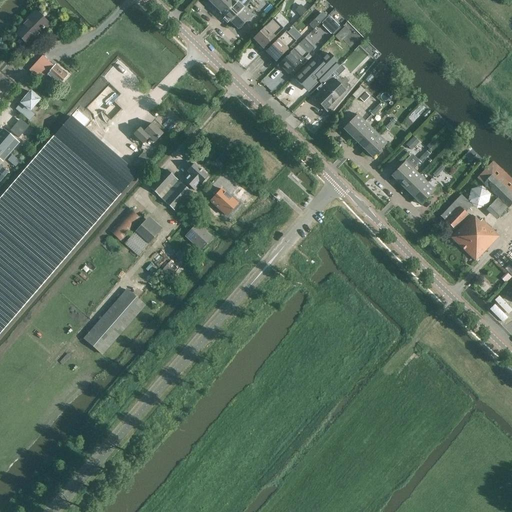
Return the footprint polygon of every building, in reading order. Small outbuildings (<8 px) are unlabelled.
[(216,8),(223,0),(209,0),(208,1),(216,8)] [(223,15),(238,1),(236,0),(223,0),(216,8),(223,15)] [(231,23),(245,8),(238,1),(223,15),(231,23)] [(296,10),(302,15),(308,9),(302,4),(296,10)] [(238,30),(253,15),(245,8),(231,23),(238,30)] [(314,28),(328,15),(324,10),(310,24),(314,28)] [(34,38),(48,24),(36,12),(16,33),(30,47),(37,40),(34,38)] [(263,49),(284,28),(274,18),(253,38),(263,49)] [(342,42),(352,32),(345,25),(335,35),(342,42)] [(276,61),(296,41),(286,31),(266,51),(276,61)] [(289,74),(309,54),(299,44),(279,64),(289,74)] [(62,72),(55,65),(54,66),(42,56),(29,70),(41,81),(47,74),(53,79),(51,81),(57,87),(67,76),(66,75),(67,74),(63,71),(62,72)] [(323,81),(337,68),(332,64),(326,70),(315,59),(307,67),(306,67),(305,67),(304,68),(303,68),(303,69),(302,69),(302,70),(302,71),(302,72),(296,79),(302,85),(303,84),(303,85),(303,86),(304,87),(305,88),(306,88),(307,88),(308,88),(309,87),(310,87),(310,86),(311,86),(311,85),(311,84),(311,83),(312,85),(319,78),(323,81)] [(345,91),(334,81),(337,77),(333,73),(338,69),(337,68),(323,81),(316,89),(316,90),(321,86),(325,89),(320,94),(321,95),(320,95),(319,95),(318,96),(317,96),(317,97),(317,98),(317,99),(317,100),(317,101),(318,101),(318,102),(319,102),(320,102),(321,103),(321,102),(320,104),(327,110),(332,105),(333,105),(334,105),(335,104),(336,103),(337,103),(337,102),(337,101),(337,100),(337,99),(345,91)] [(381,93),(392,79),(380,71),(370,85),(381,93)] [(364,102),(370,96),(366,92),(360,98),(364,102)] [(39,101),(30,93),(21,104),(30,112),(39,101)] [(373,116),(382,107),(379,104),(370,113),(373,116)] [(351,136),(365,122),(357,114),(343,129),(351,136)] [(0,336),(22,310),(21,309),(121,194),(138,174),(71,117),(54,136),(0,198),(0,336)] [(388,130),(397,122),(393,118),(385,127),(388,130)] [(358,143),(372,129),(365,122),(351,136),(358,143)] [(154,142),(163,133),(152,123),(144,132),(140,128),(134,135),(143,144),(148,139),(152,143),(154,142)] [(8,151),(17,140),(13,137),(15,134),(9,128),(6,131),(1,127),(0,128),(0,151),(3,154),(7,150),(8,151)] [(365,151),(380,136),(372,129),(358,143),(365,151)] [(373,158),(387,143),(380,136),(365,151),(373,158)] [(411,149),(417,143),(412,138),(406,144),(411,149)] [(437,147),(435,145),(431,142),(426,146),(432,152),(437,147)] [(422,162),(430,154),(427,151),(418,159),(422,162)] [(140,171),(150,160),(142,154),(133,165),(140,171)] [(17,165),(21,160),(13,155),(9,160),(17,165)] [(398,183),(413,168),(405,161),(391,176),(398,183)] [(511,179),(493,161),(486,169),(511,194),(511,179)] [(195,190),(208,176),(194,164),(187,171),(188,172),(182,179),(195,190)] [(436,177),(445,169),(441,165),(433,174),(436,177)] [(406,190),(420,176),(413,168),(398,183),(406,190)] [(511,203),(511,194),(486,169),(477,179),(497,198),(489,207),(500,217),(511,203)] [(162,199),(179,181),(167,170),(150,188),(162,199)] [(413,197),(428,183),(420,176),(406,190),(413,197)] [(176,212),(192,193),(179,181),(162,199),(176,212)] [(421,205),(435,190),(428,183),(413,197),(421,205)] [(221,189),(211,201),(227,216),(238,204),(230,197),(221,189)] [(499,236),(482,220),(479,222),(472,215),(471,217),(466,212),(472,206),(461,195),(441,216),(454,229),(459,224),(461,226),(451,238),(476,261),(499,236)] [(122,243),(123,242),(127,236),(142,220),(130,210),(110,232),(122,243)] [(148,244),(162,229),(149,217),(129,238),(127,236),(123,242),(138,256),(148,245),(148,244)] [(205,240),(209,235),(197,224),(186,236),(201,250),(208,243),(205,240)] [(178,285),(196,265),(179,250),(162,270),(178,285)] [(102,356),(146,305),(126,288),(82,339),(96,351),(102,356)] [(501,319),(507,314),(511,309),(511,308),(500,295),(489,306),(501,319)]
